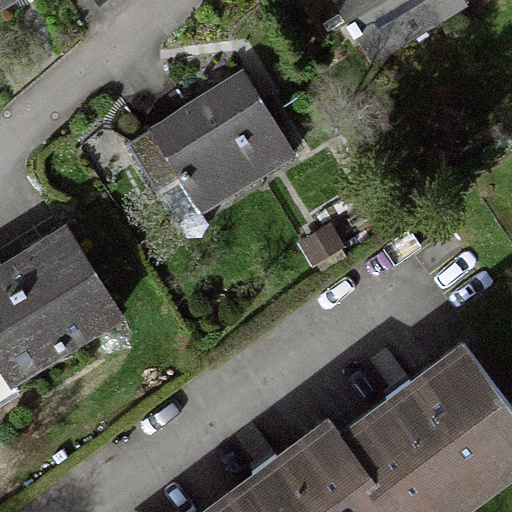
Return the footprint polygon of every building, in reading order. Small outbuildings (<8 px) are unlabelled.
[(0,0),(0,12),(20,0),(0,0)] [(334,0),(380,68),(460,15),(449,0),(334,0)] [(150,140),(206,221),(268,177),(255,159),(287,138),(243,75),(150,140)] [(64,234),(0,272),(0,370),(12,390),(119,324),(64,234)] [(511,405),(469,346),(346,435),(401,511),(446,511),(511,465),(511,405)] [(401,511),(346,435),(337,422),(212,511),(401,511)]
